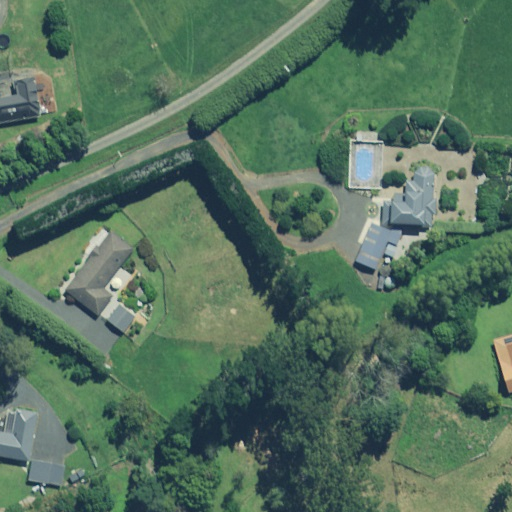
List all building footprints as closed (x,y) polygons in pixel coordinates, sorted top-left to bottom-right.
[(0,123),(45,116),(38,78),(20,82),(22,95),(0,98),(0,123)] [(383,133),(362,132),(361,142),(382,143),(383,133)] [(433,197),(436,170),(416,168),(415,186),(410,186),(409,195),(409,203),(397,202),(395,225),(436,229),(438,215),(441,216),(443,198),(433,197)] [(461,191),(448,189),(446,206),(458,208),(461,191)] [(406,238),(375,226),(360,264),(381,272),(388,256),(397,260),(406,238)] [(138,250),(115,232),(70,291),(102,316),(117,297),(107,289),(138,250)] [(141,317),(125,305),(113,322),(129,334),(141,317)] [(511,336),(498,340),(511,392),(511,391),(511,336)] [(42,413),(12,408),(8,432),(0,430),(0,455),(34,461),(42,413)] [(53,465),(36,461),(32,481),(49,484),(53,465)]
